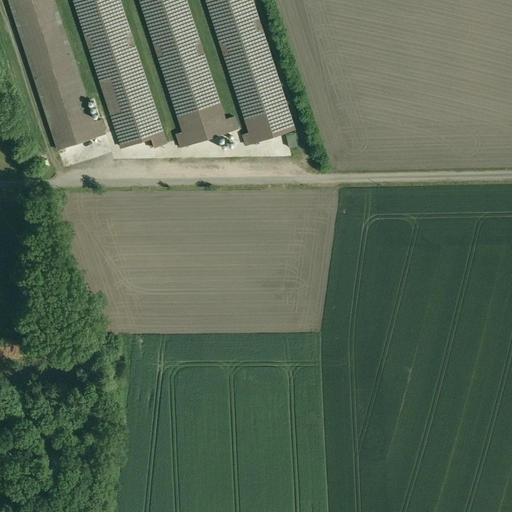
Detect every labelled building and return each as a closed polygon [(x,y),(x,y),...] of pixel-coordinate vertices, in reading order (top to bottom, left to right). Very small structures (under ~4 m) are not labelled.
[(94,122),(54,0),(9,0),(58,149),(106,133),(101,119),(94,122)] [(167,143),(120,0),(74,0),(123,147),(152,138),(155,147),(167,143)] [(140,0),(184,132),(176,134),(181,147),(239,128),(235,117),(226,120),(186,0),(140,0)] [(295,129),(253,0),(207,0),(250,132),(243,135),(246,145),(295,129)] [(293,147),(303,145),(299,132),(290,134),(293,147)]
